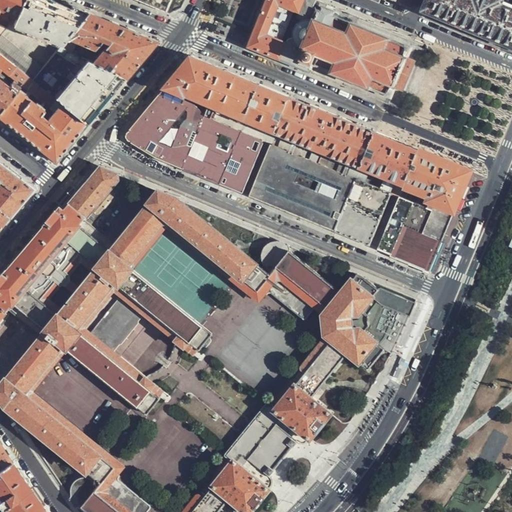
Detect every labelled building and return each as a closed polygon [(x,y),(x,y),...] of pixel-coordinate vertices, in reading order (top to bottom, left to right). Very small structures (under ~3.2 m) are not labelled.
[(17,15),(24,0),(0,0),(0,36),(7,27),(0,23),(0,7),(1,8),(0,9),(0,13),(7,17),(9,12),(17,15)] [(61,45),(87,12),(59,0),(57,5),(46,0),(45,0),(24,0),(17,15),(13,23),(61,45)] [(169,0),(137,0),(165,11),(169,0)] [(267,0),(261,16),(248,48),(298,68),(309,72),(312,64),(294,56),(298,46),(296,43),(294,39),(291,38),(289,38),(287,41),(282,39),(285,33),(295,11),(299,13),(298,16),(299,17),(301,18),(303,17),(307,16),(310,16),(314,6),(316,0),(267,0)] [(511,8),(503,5),(505,0),(426,0),(427,1),(422,10),(472,31),(511,47),(511,8)] [(294,56),(312,64),(350,80),(391,97),(411,48),(333,14),(334,12),(323,7),(322,10),(314,6),(310,16),(307,16),(303,17),(301,18),(298,21),(295,26),(293,31),(293,34),(293,38),(294,39),(296,43),(298,46),(294,56)] [(156,41),(87,12),(61,45),(59,48),(74,54),(75,51),(72,50),(76,42),(100,53),(94,63),(126,77),(138,62),(156,41)] [(0,111),(18,89),(29,77),(0,53),(0,111)] [(195,108),(205,115),(215,117),(218,109),(243,119),(258,83),(231,72),(192,56),(165,88),(185,102),(187,97),(197,103),(195,108)] [(107,100),(126,77),(94,63),(83,59),(52,95),(61,103),(88,123),(107,100)] [(286,95),(258,83),(243,119),(277,133),(292,97),(286,95)] [(201,125),(205,115),(195,108),(185,102),(165,88),(136,123),(130,131),(131,133),(127,133),(125,135),(126,137),(127,139),(157,158),(170,163),(183,169),(201,125)] [(18,89),(0,111),(0,116),(10,125),(56,161),(70,144),(88,123),(61,103),(47,120),(41,115),(44,111),(18,89)] [(272,144),(250,196),(252,197),(293,213),(335,230),(377,132),(350,121),(292,97),(277,133),(314,147),(325,152),(320,163),(310,159),(272,144)] [(215,117),(205,115),(201,125),(183,169),(213,181),(243,193),(264,142),(263,140),(216,121),(216,120),(214,118),(215,117)] [(399,141),(377,132),(335,230),(348,236),(370,245),(391,192),(401,196),(405,183),(419,150),(399,141)] [(325,152),(314,147),(310,159),(320,163),(325,152)] [(440,158),(419,150),(405,183),(424,191),(419,203),(427,206),(447,161),(440,158)] [(3,164),(0,161),(0,207),(10,216),(22,202),(34,188),(3,164)] [(472,171),(447,161),(427,206),(418,229),(442,240),(452,218),(472,171)] [(0,320),(10,309),(14,304),(47,331),(43,336),(0,388),(0,395),(9,407),(17,415),(94,477),(91,480),(99,487),(109,474),(114,468),(23,392),(62,344),(147,414),(161,398),(110,355),(148,308),(199,350),(212,334),(199,323),(128,264),(167,215),(241,274),(259,288),(264,282),(271,274),(180,199),(161,191),(118,244),(112,250),(81,224),(87,218),(119,179),(117,173),(103,167),(64,213),(61,210),(0,282),(0,320)] [(419,203),(401,196),(379,249),(386,251),(392,254),(391,257),(429,272),(442,240),(418,229),(427,206),(419,203)] [(0,227),(10,216),(0,207),(0,227)] [(112,250),(118,244),(87,218),(81,224),(112,250)] [(386,350),(391,354),(415,303),(380,287),(377,288),(356,275),(342,292),(290,250),(278,265),(319,298),(329,307),(324,313),(327,334),(334,339),(276,408),(284,414),(244,461),(238,456),(192,511),(122,511),(96,491),(83,507),(89,511),(216,511),(229,497),(236,502),(234,505),(234,508),(236,511),(237,511),(244,511),(247,510),(248,511),(271,487),(270,486),(271,484),(272,480),(272,475),(277,468),(276,467),(294,445),(295,446),(299,441),(305,440),(309,439),(311,437),(313,438),(334,413),(319,400),(314,396),(327,381),(351,353),(370,369),(386,350)] [(319,298),(278,265),(271,274),(264,282),(305,315),(319,298)] [(14,304),(10,309),(43,336),(47,331),(14,304)] [(284,414),(276,408),(270,403),(253,424),(242,436),(231,450),(238,456),(244,461),(284,414)] [(0,470),(13,461),(0,441),(0,470)] [(0,511),(37,511),(44,507),(28,484),(13,461),(0,470),(0,511)] [(109,474),(99,487),(96,491),(122,511),(145,511),(149,508),(109,474)]
